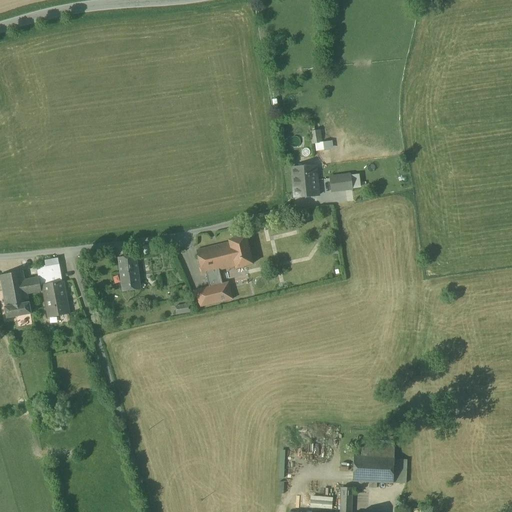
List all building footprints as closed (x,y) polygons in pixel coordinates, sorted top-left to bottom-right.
[(323,143),(321,131),(310,132),(312,144),(316,143),(317,151),(333,149),(332,141),(323,143)] [(315,166),(292,167),(295,198),(318,196),(315,166)] [(350,176),(330,178),(332,191),(352,189),(350,176)] [(246,235),(229,240),(229,243),(235,267),(236,269),(253,264),(246,235)] [(229,243),(196,251),(202,275),(206,274),(219,270),(235,267),(229,243)] [(136,256),(118,258),(122,291),(140,289),(136,256)] [(60,266),(47,269),(51,287),(64,284),(60,266)] [(23,267),(0,271),(0,276),(3,296),(28,292),(41,290),(38,273),(24,276),(23,267)] [(219,270),(206,274),(209,287),(214,286),(223,284),(219,270)] [(223,284),(214,286),(218,303),(233,299),(228,282),(223,284)] [(51,287),(45,289),(51,319),(72,315),(65,284),(64,284),(51,287)] [(209,287),(193,291),(200,307),(218,303),(214,286),(209,287)] [(28,292),(3,296),(6,313),(31,309),(28,292)] [(190,304),(175,306),(176,314),(191,312),(190,304)] [(394,446),(362,444),(361,457),(394,459),(394,446)] [(361,457),(356,457),(355,484),(396,486),(396,459),(394,459),(361,457)] [(353,511),(355,491),(342,489),(341,511),(353,511)] [(310,496),(310,508),(332,508),(333,496),(310,496)]
